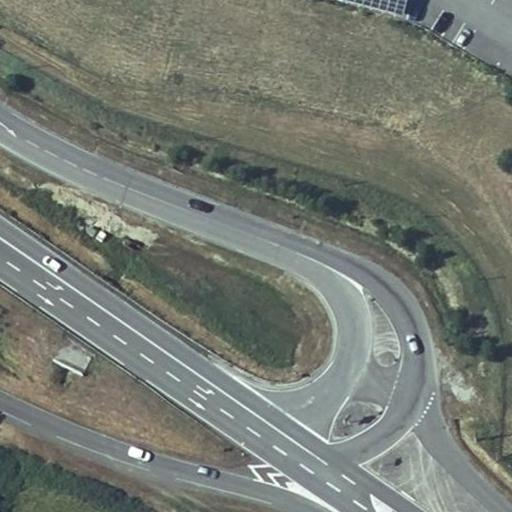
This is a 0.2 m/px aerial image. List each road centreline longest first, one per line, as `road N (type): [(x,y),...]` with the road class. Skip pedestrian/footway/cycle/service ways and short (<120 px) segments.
road 1 (primary): [(306,253),(88,168),(0,117)]
road 2 (primary): [(0,395),(70,430),(307,511)]
road 3 (primary): [(0,244),(269,429)]
road 4 (primary): [(306,253),(348,311),(354,345),(340,383),(301,416),(269,429)]
road 5 (primary): [(416,389),(418,359),(406,317),(366,280),(306,253)]
road 6 (primary): [(511,511),(447,453),(416,389)]
road 7 (primary): [(322,465),(389,433),(416,389)]
